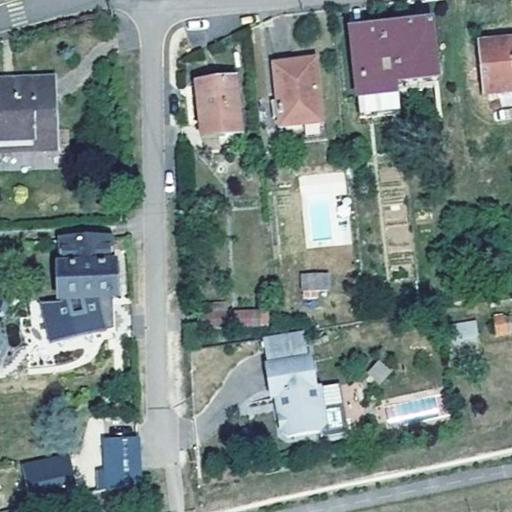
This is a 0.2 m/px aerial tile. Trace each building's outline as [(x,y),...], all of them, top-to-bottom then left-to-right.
[(415,81),(416,86),(438,83),(431,23),(392,27),(397,83),(415,81)] [(397,83),(392,27),(351,32),(360,119),(401,116),(398,93),(397,83)] [(503,109),(511,107),(511,42),(489,45),(492,73),(485,73),(487,94),(501,93),(503,109)] [(492,73),(489,45),(482,45),(485,73),(492,73)] [(274,65),(278,102),(272,102),(273,118),(279,118),(280,127),(300,126),(321,123),(316,61),(274,65)] [(0,153),(57,151),(54,80),(42,80),(0,81),(0,153)] [(205,152),(242,148),(235,81),(198,84),(205,152)] [(417,91),(416,86),(415,81),(397,83),(398,93),(417,91)] [(129,252),(128,237),(111,238),(112,250),(121,249),(121,252),(129,252)] [(112,250),(111,238),(61,241),(62,259),(62,268),(60,268),(61,301),(66,301),(97,300),(117,299),(115,266),(113,266),(112,250)] [(318,298),(318,291),(329,291),(328,275),(302,276),(303,298),(318,298)] [(98,320),(97,300),(66,301),(66,321),(98,320)] [(269,311),(228,312),(228,304),(197,305),(198,329),(270,326),(269,311)] [(475,322),(444,326),(446,341),(477,336),(475,322)] [(304,332),(266,338),(270,366),(267,366),(272,397),(280,396),(283,411),(278,412),(282,433),(288,437),(319,433),(320,441),(345,437),(341,409),(323,412),(320,394),(320,390),(316,391),(311,361),(308,361),(304,332)] [(499,354),(511,351),(511,344),(510,334),(497,336),(499,354)] [(382,384),(391,369),(376,359),(367,375),(382,384)] [(338,392),(320,394),(323,412),(341,409),(338,392)] [(110,472),(140,471),(139,441),(105,443),(110,472)] [(34,507),(77,497),(69,458),(25,468),(34,507)] [(112,490),(141,482),(140,471),(110,472),(112,490)]
